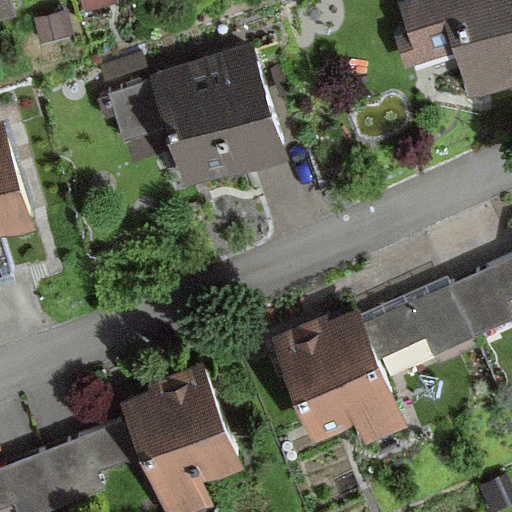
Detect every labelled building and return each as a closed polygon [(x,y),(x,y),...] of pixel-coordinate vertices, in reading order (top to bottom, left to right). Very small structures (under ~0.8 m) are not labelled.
[(511,64),(511,0),(413,0),(401,4),(411,32),(398,36),(405,56),(458,39),(471,78),(511,64)] [(181,171),(279,140),(249,48),(151,80),(181,171)] [(0,275),(9,273),(0,245),(0,218),(26,210),(0,130),(0,275)] [(511,251),(447,281),(469,331),(507,315),(499,295),(511,289),(511,251)] [(473,339),(469,331),(447,281),(358,320),(355,311),(276,343),(308,423),(387,390),(371,352),(422,329),(434,356),(473,339)] [(201,371),(122,403),(154,482),(233,450),(201,371)] [(97,485),(76,433),(37,449),(57,500),(97,485)] [(17,511),(26,511),(57,500),(37,449),(0,462),(0,499),(11,495),(17,511)] [(488,506),(511,495),(500,473),(477,484),(488,506)]
